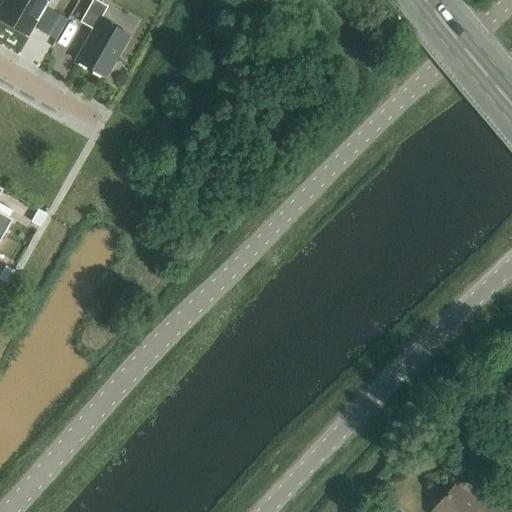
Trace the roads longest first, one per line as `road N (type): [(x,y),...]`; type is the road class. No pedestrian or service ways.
road 1 (tertiary): [(509,0),(385,112),(182,318),(12,511)]
road 2 (tertiary): [(266,511),(511,266)]
road 3 (primary): [(511,104),(429,0)]
